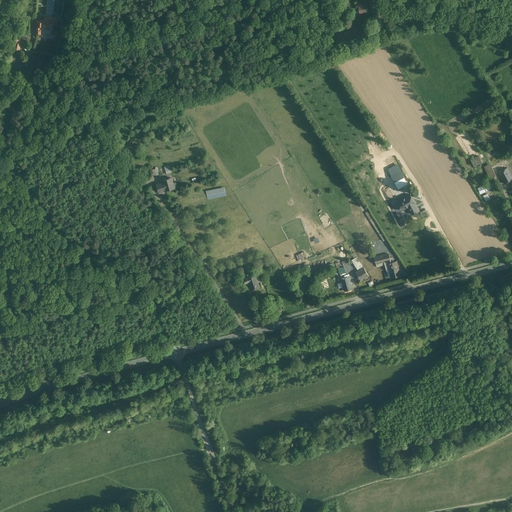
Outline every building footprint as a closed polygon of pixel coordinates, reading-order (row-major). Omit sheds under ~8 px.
[(55,21),(44,21),(44,20),(35,20),(35,35),(40,35),(40,29),(44,29),(44,28),(50,28),(50,29),(55,29),(55,21)] [(478,155),(471,158),(474,165),(482,161),(478,155)] [(495,175),(492,167),(486,169),(491,180),(495,178),(494,175),(495,175)] [(511,178),(511,176),(507,167),(499,171),(504,183),(511,178)] [(173,182),(171,177),(163,179),(164,181),(166,188),(174,186),(173,182)] [(407,180),(389,190),(392,196),(410,187),(407,180)] [(164,181),(156,183),(159,190),(166,188),(164,181)] [(491,181),(484,184),(477,187),(480,193),(494,186),(491,181)] [(225,186),(206,190),(208,198),(226,195),(225,186)] [(401,209),(415,202),(412,196),(404,201),(398,204),(401,209)] [(430,219),(424,208),(416,213),(422,223),(430,219)] [(386,239),(369,211),(366,212),(383,240),(386,239)] [(326,214),(319,218),(325,228),(332,224),(326,214)] [(430,219),(422,223),(424,228),(429,225),(432,223),(430,219)] [(299,260),(307,258),(305,251),(297,253),(299,260)] [(389,253),(374,257),(376,263),(384,261),(390,260),(389,253)] [(362,266),(357,257),(355,258),(352,260),(357,269),(360,268),(362,266)] [(400,276),(397,261),(391,262),(388,263),(389,270),(391,278),(400,276)] [(346,272),(344,266),(340,267),(338,262),(335,263),(337,268),(338,268),(339,274),(346,272)] [(368,276),(364,268),(356,272),(360,280),(368,276)] [(260,287),(255,274),(247,277),(243,278),(245,284),(249,282),(251,290),(260,287)] [(349,277),(341,279),(344,291),(353,289),(349,277)]
